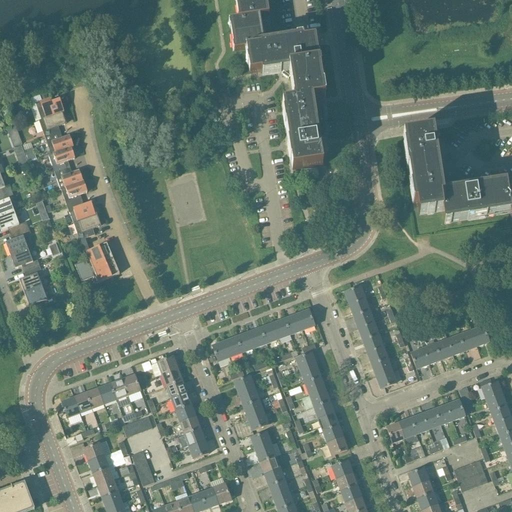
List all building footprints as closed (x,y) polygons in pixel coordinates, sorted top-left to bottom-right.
[(282,73),(289,79),(289,76),(292,75),(296,103),(285,105),(291,144),(288,144),(289,150),(291,150),(295,171),(320,167),(317,152),(323,151),(321,139),(316,140),(310,102),(322,100),(312,40),(293,43),(292,38),(289,38),(284,39),(285,44),(261,48),(257,19),(266,18),(263,0),(237,0),(241,21),(232,22),(236,52),(249,50),(252,74),(262,73),(284,70),(285,73),(282,73)] [(40,121),(41,121),(64,113),(60,102),(53,104),(51,98),(35,103),(41,121),(40,121)] [(19,110),(16,101),(9,103),(12,113),(19,110)] [(41,121),(46,138),(60,133),(58,128),(65,125),(62,118),(65,117),(64,113),(41,121)] [(22,145),(15,127),(7,131),(13,148),(22,145)] [(511,194),(507,196),(506,187),(476,191),(475,186),(462,188),(463,193),(441,197),(435,159),(440,159),(438,146),(433,147),(431,132),(406,136),(416,205),(417,205),(418,214),(442,210),(443,222),(509,212),(511,221),(511,220),(511,194)] [(50,155),(50,156),(73,148),(69,137),(62,139),(60,133),(46,138),(52,155),(50,155)] [(50,156),(56,173),(70,168),(68,162),(75,160),(71,149),(73,148),(50,156)] [(32,149),(24,152),(28,162),(36,159),(32,149)] [(56,173),(62,190),(83,182),(82,182),(79,172),(72,174),(70,168),(56,173)] [(319,169),(304,171),(304,178),(318,180),(319,169)] [(0,196),(11,192),(9,186),(5,188),(0,175),(0,174),(0,196)] [(61,190),(67,207),(82,202),(80,196),(87,194),(83,182),(62,190),(61,190)] [(30,188),(32,194),(38,192),(36,186),(30,188)] [(11,192),(0,196),(0,198),(2,202),(0,203),(0,217),(14,212),(9,200),(14,198),(11,192)] [(74,223),(74,224),(95,216),(93,211),(92,211),(88,200),(82,203),(82,202),(67,207),(70,214),(74,212),(78,222),(74,223)] [(36,204),(41,221),(52,218),(48,207),(44,208),(42,202),(36,204)] [(26,223),(19,225),(14,212),(0,217),(0,229),(1,233),(11,229),(14,234),(29,229),(26,223)] [(74,224),(80,241),(85,239),(95,236),(92,230),(99,227),(95,216),(74,224)] [(10,257),(28,250),(24,237),(31,234),(29,229),(14,234),(16,240),(5,244),(10,257)] [(94,284),(95,285),(119,275),(113,261),(116,258),(112,253),(111,254),(106,244),(89,252),(85,239),(80,241),(84,255),(85,254),(87,253),(90,263),(88,264),(92,274),(95,273),(99,283),(95,284),(94,284)] [(56,245),(49,247),(53,257),(59,255),(56,245)] [(37,261),(33,263),(28,250),(10,257),(15,270),(25,266),(27,272),(39,267),(37,261)] [(24,294),(42,287),(37,275),(42,273),(39,267),(27,272),(29,277),(19,281),(24,294)] [(54,298),(47,300),(42,287),(24,294),(29,308),(39,304),(41,309),(56,304),(54,298)] [(345,294),(349,306),(365,301),(360,288),(345,294)] [(349,306),(354,319),(370,313),(365,301),(349,306)] [(308,312),(296,316),(302,332),(314,328),(308,312)] [(374,325),(370,313),(354,319),(358,331),(374,325)] [(296,316),(284,321),(290,337),(302,332),(296,316)] [(284,321),(272,325),(278,341),(290,337),(284,321)] [(272,325),(260,330),(266,346),(278,341),(272,325)] [(358,331),(363,342),(379,336),(374,325),(358,331)] [(416,331),(417,335),(430,331),(428,326),(422,328),(416,331)] [(483,328),(471,332),(477,348),(489,344),(483,328)] [(260,330),(248,334),(254,350),(266,346),(260,330)] [(471,332),(459,337),(465,353),(477,348),(471,332)] [(248,334),(236,339),(242,355),(254,350),(248,334)] [(383,348),(379,336),(363,342),(367,354),(383,348)] [(459,337),(447,341),(453,357),(465,353),(459,337)] [(236,339),(224,343),(230,359),(242,355),(236,339)] [(441,362),(453,357),(447,341),(435,346),(441,362)] [(218,364),(230,359),(224,343),(212,348),(218,364)] [(435,346),(423,350),(429,366),(441,362),(435,346)] [(367,354),(372,366),(388,360),(383,348),(367,354)] [(417,371),(429,366),(423,350),(411,355),(417,371)] [(300,373),(312,368),(316,367),(311,354),(296,360),(300,373)] [(157,364),(162,376),(178,370),(173,358),(157,364)] [(372,366),(376,379),(392,373),(388,360),(372,366)] [(300,373),(305,385),(321,379),(316,367),(312,368),(300,373)] [(162,376),(166,389),(182,383),(178,370),(162,376)] [(397,385),(392,373),(376,379),(381,391),(397,385)] [(135,377),(122,382),(128,398),(141,393),(135,377)] [(263,387),(271,384),(269,377),(260,380),(263,387)] [(234,384),(238,396),(254,390),(250,378),(234,384)] [(305,385),(309,397),(325,391),(321,379),(305,385)] [(122,382),(110,386),(116,402),(118,409),(131,404),(128,398),(122,382)] [(166,389),(171,400),(187,394),(182,383),(166,389)] [(481,389),(486,402),(502,396),(497,383),(481,389)] [(110,386),(98,391),(104,406),(116,402),(110,386)] [(458,392),(462,403),(467,401),(468,402),(470,401),(466,389),(458,392)] [(238,396),(243,408),(259,402),(254,390),(238,396)] [(86,395),(92,411),(104,406),(98,391),(86,395)] [(309,397),(314,409),(330,403),(325,391),(309,397)] [(171,400),(175,413),(191,407),(187,394),(171,400)] [(86,395),(74,399),(80,415),(92,411),(86,395)] [(486,402),(490,413),(506,408),(502,396),(486,402)] [(68,420),(80,415),(74,399),(62,404),(68,420)] [(280,408),(285,406),(282,400),(278,401),(272,403),(275,410),(280,408)] [(243,408),(248,420),(263,414),(259,402),(243,408)] [(453,422),(465,418),(459,402),(447,406),(453,422)] [(314,409),(318,421),(334,415),(330,403),(314,409)] [(447,406),(435,411),(441,427),(453,422),(447,406)] [(175,413),(180,425),(196,419),(191,407),(175,413)] [(490,413),(495,426),(511,420),(506,408),(490,413)] [(435,411),(423,415),(429,431),(441,427),(435,411)] [(269,412),(263,414),(248,420),(252,432),(274,424),(269,412)] [(318,421),(323,433),(339,427),(334,415),(318,421)] [(411,420),(417,436),(429,431),(423,415),(411,420)] [(147,432),(153,430),(148,418),(143,420),(147,432)] [(180,425),(184,437),(200,430),(196,419),(180,425)] [(138,422),(142,434),(147,432),(143,420),(138,422)] [(411,420),(399,424),(405,440),(417,436),(411,420)] [(495,426),(499,438),(511,432),(511,422),(511,420),(495,426)] [(137,436),(142,434),(138,422),(133,424),(137,436)] [(132,438),(137,436),(133,424),(127,426),(132,438)] [(392,445),(405,440),(399,424),(387,429),(392,445)] [(126,440),(132,438),(127,426),(122,428),(126,440)] [(323,433),(327,445),(343,439),(339,427),(323,433)] [(184,437),(189,448),(205,442),(200,430),(184,437)] [(250,440),(255,452),(271,446),(270,444),(276,443),(272,432),(250,440)] [(511,432),(499,438),(504,450),(511,446),(511,432)] [(84,441),(83,439),(81,435),(74,437),(77,444),(84,441)] [(348,451),(343,439),(327,445),(328,446),(322,449),(326,459),(348,451)] [(443,451),(441,446),(439,441),(433,443),(435,448),(437,453),(443,451)] [(205,442),(189,448),(193,461),(209,455),(205,442)] [(108,456),(109,455),(105,443),(99,445),(83,451),(88,463),(108,456)] [(302,455),(306,453),(310,452),(308,445),(300,448),(302,455)] [(255,452),(260,464),(276,458),(271,446),(255,452)] [(165,450),(167,456),(172,455),(172,454),(178,452),(176,447),(170,449),(170,448),(165,450)] [(131,457),(133,462),(145,458),(143,453),(131,457)] [(88,463),(93,475),(113,468),(108,456),(88,463)] [(133,462),(135,467),(147,463),(145,458),(133,462)] [(260,464),(264,476),(280,470),(276,458),(260,464)] [(332,468),(336,480),(352,474),(347,462),(332,468)] [(474,464),(478,475),(484,473),(480,462),(474,464)] [(135,467),(137,473),(149,468),(147,463),(135,467)] [(469,466),(473,477),(478,475),(474,464),(469,466)] [(464,468),(468,479),(473,477),(469,466),(464,468)] [(113,468),(93,475),(97,487),(113,481),(117,480),(113,468)] [(137,473),(139,478),(151,474),(149,468),(137,473)] [(459,469),(463,481),(468,479),(464,468),(459,469)] [(454,471),(458,483),(463,481),(459,469),(454,471)] [(264,476),(269,488),(285,482),(280,470),(264,476)] [(408,476),(413,488),(429,482),(424,470),(408,476)] [(478,475),(483,486),(488,484),(484,473),(478,475)] [(139,478),(141,483),(153,479),(151,474),(139,478)] [(336,480),(341,493),(357,487),(352,474),(336,480)] [(478,475),(473,477),(478,488),(483,486),(478,475)] [(176,484),(182,482),(180,477),(168,482),(172,492),(178,490),(176,484)] [(468,479),(472,490),(478,488),(473,477),(468,479)] [(153,479),(141,483),(143,488),(155,484),(153,479)] [(468,479),(463,481),(467,492),(472,490),(468,479)] [(210,485),(213,491),(218,506),(231,502),(223,480),(210,485)] [(97,487),(102,499),(117,493),(113,481),(97,487)] [(458,483),(462,494),(467,492),(463,481),(458,483)] [(269,488),(273,500),(289,494),(285,482),(269,488)] [(413,488),(417,500),(433,494),(429,482),(413,488)] [(0,511),(30,511),(35,510),(25,484),(0,492),(0,511)] [(341,493),(345,505),(361,499),(357,487),(341,493)] [(201,495),(207,511),(218,506),(213,491),(201,495)] [(102,499),(106,511),(122,505),(117,493),(102,499)] [(273,500),(277,511),(278,511),(294,506),(289,494),(273,500)] [(421,511),(438,506),(433,494),(417,500),(421,511)] [(201,495),(189,500),(193,511),(202,511),(207,511),(201,495)] [(345,505),(348,511),(361,511),(366,511),(361,499),(345,505)] [(176,504),(179,511),(193,511),(189,500),(176,504)]
